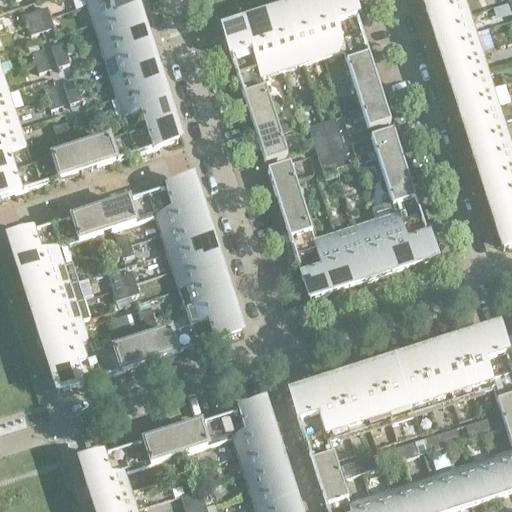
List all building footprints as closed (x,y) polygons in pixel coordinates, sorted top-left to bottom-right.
[(116,0),(83,0),(87,10),(116,0)] [(136,14),(132,3),(131,0),(116,0),(87,10),(93,28),(136,14)] [(362,38),(354,14),(349,0),(331,0),(326,2),(340,45),(362,38)] [(470,18),(463,0),(460,0),(425,12),(431,31),(470,18)] [(343,55),(340,45),(326,2),(306,8),(307,11),(323,61),(343,55)] [(323,61),(307,11),(306,8),(285,15),(303,68),(323,61)] [(50,21),(47,11),(35,14),(39,25),(50,21)] [(39,25),(35,14),(24,18),(27,29),(39,25)] [(142,33),(140,25),(136,14),(93,28),(99,47),(142,33)] [(303,68),(285,15),(265,21),(266,24),(282,75),(303,68)] [(476,37),(470,18),(431,31),(437,49),(476,37)] [(54,32),(50,21),(39,25),(42,35),(54,32)] [(282,75),(266,24),(265,21),(244,28),(258,72),(261,81),(262,81),(282,75)] [(42,35),(39,25),(27,29),(31,39),(42,35)] [(258,72),(244,28),(223,35),(237,79),(258,72)] [(148,51),(144,40),(142,33),(99,47),(104,65),(148,51)] [(481,55),(476,37),(437,49),(443,67),(481,55)] [(376,82),(362,38),(340,45),(343,55),(354,89),(376,82)] [(66,57),(63,47),(51,50),(54,61),(66,57)] [(154,69),(151,62),(148,51),(104,65),(110,83),(154,69)] [(47,63),(43,53),(32,56),(35,67),(47,63)] [(487,73),(481,55),(443,67),(449,86),(487,73)] [(69,68),(66,57),(54,61),(58,71),(69,68)] [(50,74),(47,63),(35,67),(38,77),(50,74)] [(160,87),(156,76),(154,69),(110,83),(116,101),(160,87)] [(273,115),(262,81),(261,81),(258,72),(237,79),(251,122),(273,115)] [(493,92),(487,73),(449,86),(455,104),(493,92)] [(0,98),(8,96),(3,77),(0,78),(0,98)] [(390,126),(382,99),(376,82),(354,89),(368,133),(390,126)] [(78,94),(74,83),(63,87),(66,97),(78,94)] [(166,106),(163,99),(160,87),(116,101),(122,120),(166,106)] [(59,100),(55,89),(43,93),(47,103),(59,100)] [(499,110),(493,92),(455,104),(461,122),(499,110)] [(81,104),(78,94),(66,97),(70,108),(81,104)] [(0,118),(14,114),(8,96),(0,98),(0,118)] [(62,110),(59,100),(47,103),(50,114),(62,110)] [(171,124),(168,113),(166,106),(122,120),(128,137),(128,138),(171,124)] [(505,128),(499,110),(461,122),(467,140),(505,128)] [(0,138),(20,132),(14,114),(0,118),(0,138)] [(287,159),(281,140),(273,115),(251,122),(265,166),(287,159)] [(92,129),(88,119),(77,123),(80,133),(92,129)] [(338,134),(335,122),(321,127),(325,138),(338,134)] [(178,145),(177,140),(171,124),(128,138),(134,160),(178,145)] [(68,137),(65,127),(53,130),(56,141),(68,137)] [(325,138),(321,127),(308,131),(312,142),(325,138)] [(511,147),(505,128),(467,140),(472,159),(511,147)] [(95,140),(92,129),(80,133),(83,144),(95,140)] [(0,158),(26,150),(20,132),(0,138),(0,158)] [(407,177),(393,133),(370,140),(384,184),(407,177)] [(342,145),(338,134),(325,138),(329,149),(342,145)] [(39,190),(134,160),(128,138),(128,137),(32,168),(32,169),(39,190)] [(71,148),(68,137),(56,141),(60,151),(71,148)] [(329,149),(325,138),(312,142),(315,154),(329,149)] [(346,157),(342,145),(329,149),(332,161),(346,157)] [(511,166),(511,150),(511,147),(472,159),(478,177),(511,166)] [(332,161),(329,149),(315,154),(319,165),(332,161)] [(0,179),(32,169),(32,168),(26,150),(0,158),(0,179)] [(349,168),(346,157),(332,161),(336,172),(349,168)] [(336,172),(332,161),(319,165),(323,177),(336,172)] [(304,210),(296,185),(289,166),(267,173),(281,217),(304,210)] [(511,186),(511,166),(478,177),(484,196),(511,186)] [(0,202),(39,190),(32,169),(0,179),(0,202)] [(421,220),(411,188),(407,177),(384,184),(395,218),(396,217),(399,227),(421,220)] [(198,207),(193,190),(191,185),(147,199),(154,221),(198,207)] [(511,206),(511,186),(484,196),(490,214),(511,206)] [(59,252),(155,221),(154,221),(147,199),(52,230),(59,251),(59,252)] [(511,206),(490,214),(496,232),(511,227),(511,206)] [(204,225),(202,218),(198,207),(154,221),(155,221),(160,239),(204,225)] [(314,244),(304,210),(281,217),(295,260),(317,253),(314,244)] [(413,271),(399,227),(396,217),(395,218),(376,224),(393,278),(413,271)] [(435,264),(429,245),(421,220),(399,227),(413,271),(435,264)] [(393,278),(376,224),(355,231),(372,284),(393,278)] [(210,243),(206,232),(204,225),(160,239),(166,257),(210,243)] [(511,250),(511,227),(496,232),(503,254),(511,250)] [(59,251),(52,230),(8,244),(15,265),(59,251)] [(372,284),(355,231),(334,237),(351,291),(372,284)] [(351,291),(334,237),(314,244),(317,253),(331,297),(351,291)] [(130,249),(127,238),(115,242),(118,252),(130,249)] [(215,261),(213,254),(210,243),(166,257),(172,275),(215,261)] [(106,256),(103,246),(91,249),(95,260),(106,256)] [(133,259),(130,249),(118,252),(122,263),(133,259)] [(64,270),(59,252),(59,251),(15,265),(21,284),(64,270)] [(331,297),(317,253),(295,260),(309,304),(331,297)] [(110,267),(106,256),(95,260),(98,270),(110,267)] [(221,280),(218,269),(215,261),(172,275),(178,294),(221,280)] [(70,288),(64,270),(21,284),(27,302),(70,288)] [(136,287),(132,276),(121,280),(124,291),(136,287)] [(124,291),(121,280),(109,284),(113,294),(124,291)] [(227,298),(225,291),(221,280),(178,294),(184,312),(227,298)] [(139,297),(136,287),(124,291),(128,301),(139,297)] [(76,306),(70,288),(27,302),(33,320),(76,306)] [(128,301),(124,291),(113,294),(116,305),(128,301)] [(233,316),(230,305),(227,298),(184,312),(189,330),(190,330),(233,316)] [(82,325),(76,306),(33,320),(39,339),(82,325)] [(154,322),(150,311),(139,315),(142,326),(154,322)] [(240,338),(238,333),(233,316),(190,330),(189,331),(196,352),(240,338)] [(130,329),(127,319),(115,323),(118,333),(130,329)] [(157,332),(154,322),(142,326),(145,336),(157,332)] [(88,343),(82,325),(39,339),(44,357),(88,343)] [(133,340),(130,329),(118,333),(122,344),(133,340)] [(101,383),(196,352),(189,331),(190,330),(189,330),(93,360),(94,361),(101,383)] [(511,376),(504,352),(498,333),(476,340),(490,384),(511,376)] [(494,393),(490,384),(476,340),(456,346),(458,353),(473,400),(493,394),(494,393)] [(94,361),(93,360),(88,343),(44,357),(50,375),(94,361)] [(473,400),(458,353),(456,346),(435,353),(452,406),(473,400)] [(452,406),(435,353),(415,360),(417,366),(432,413),(452,406)] [(432,413),(417,366),(415,360),(394,366),(411,420),(432,413)] [(94,361),(50,375),(57,397),(101,383),(94,361)] [(411,420),(394,366),(373,373),(375,379),(390,426),(411,420)] [(390,426),(375,379),(373,373),(353,380),(370,433),(390,426)] [(511,449),(511,376),(490,384),(494,393),(493,394),(499,413),(501,418),(511,450),(511,449)] [(370,433),(353,380),(332,386),(334,392),(349,440),(370,433)] [(349,440),(334,392),(332,386),(312,393),(326,437),(329,446),(330,446),(349,440)] [(326,437),(312,393),(290,400),(304,444),(326,437)] [(270,430),(264,414),(263,408),(219,423),(226,445),(231,443),(231,442),(270,430)] [(501,433),(497,419),(488,422),(492,436),(501,433)] [(492,436),(488,422),(481,425),(485,438),(492,436)] [(131,475),(226,445),(219,423),(124,453),(131,475)] [(485,438),(481,425),(474,427),(478,440),(485,438)] [(478,440),(474,427),(465,430),(469,443),(478,440)] [(275,448),(273,441),(270,430),(231,442),(231,443),(237,461),(275,448)] [(460,446),(456,433),(447,436),(451,449),(460,446)] [(451,449),(447,436),(440,438),(444,451),(451,449)] [(348,502),(338,471),(330,446),(329,446),(326,437),(304,444),(325,509),(348,502)] [(444,451),(440,438),(433,440),(437,453),(444,451)] [(437,453),(433,440),(424,443),(428,456),(437,453)] [(419,459),(414,446),(405,449),(410,462),(419,459)] [(281,466),(278,455),(275,448),(237,461),(243,479),(281,466)] [(410,462),(405,449),(399,451),(403,464),(410,462)] [(403,464),(399,451),(392,453),(396,467),(403,464)] [(131,475),(124,453),(80,467),(87,489),(125,476),(126,477),(131,475)] [(396,467),(392,453),(383,456),(387,469),(396,467)] [(511,454),(493,461),(505,500),(511,497),(511,454)] [(377,473),(373,459),(364,462),(368,475),(377,473)] [(505,500),(493,461),(472,468),(485,506),(505,500)] [(200,472),(197,462),(187,465),(190,476),(200,472)] [(368,475),(364,462),(357,464),(361,478),(368,475)] [(361,478),(357,464),(350,467),(354,480),(361,478)] [(287,485),(285,478),(281,466),(243,479),(249,497),(287,485)] [(354,480),(350,467),(341,469),(345,483),(354,480)] [(466,511),(485,506),(472,468),(452,474),(463,511),(466,511)] [(178,480),(175,469),(164,472),(168,483),(178,480)] [(204,483),(200,472),(190,476),(193,486),(204,483)] [(463,511),(452,474),(431,481),(440,511),(463,511)] [(131,495),(126,477),(125,476),(87,489),(92,507),(131,495)] [(181,490),(178,480),(168,483),(171,493),(181,490)] [(440,511),(431,481),(410,488),(417,511),(440,511)] [(265,511),(293,503),(290,492),(287,485),(249,497),(253,511),(265,511)] [(417,511),(410,488),(390,494),(395,511),(417,511)] [(395,511),(390,494),(369,501),(372,511),(395,511)] [(136,511),(131,495),(92,507),(94,511),(136,511)] [(202,511),(206,511),(202,500),(192,504),(194,511),(202,511)] [(372,511),(369,501),(349,507),(348,507),(349,511),(372,511)] [(349,511),(348,507),(349,507),(348,502),(325,509),(326,511),(349,511)] [(295,511),(293,503),(265,511),(295,511)]
